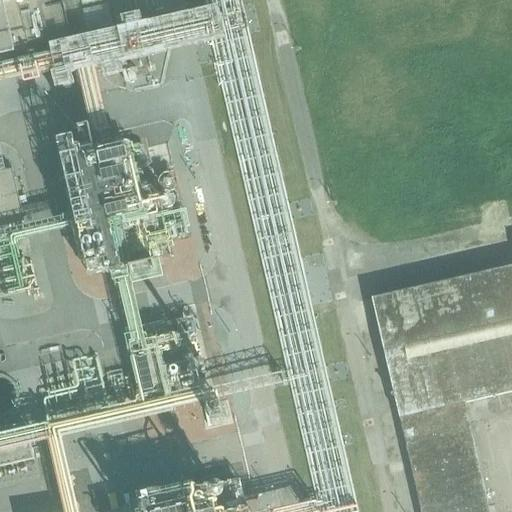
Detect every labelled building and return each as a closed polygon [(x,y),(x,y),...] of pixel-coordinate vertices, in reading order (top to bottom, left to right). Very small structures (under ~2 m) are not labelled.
[(206,0),(210,18),(206,19),(210,36),(288,373),(202,392),(197,367),(200,366),(200,365),(202,366),(203,366),(204,364),(204,363),(203,362),(202,361),(201,361),(200,363),(199,361),(196,361),(193,345),(201,344),(194,318),(143,329),(133,285),(164,278),(161,262),(172,259),(167,239),(189,234),(174,169),(155,174),(146,139),(113,147),(95,65),(93,66),(92,62),(78,65),(99,152),(96,152),(95,147),(80,151),(76,134),(60,138),(78,216),(71,217),(74,229),(82,263),(84,263),(85,268),(88,270),(90,278),(112,273),(114,283),(118,283),(118,286),(120,286),(134,343),(130,344),(136,370),(110,375),(118,411),(113,412),(101,353),(37,367),(50,426),(0,436),(0,467),(34,460),(31,445),(50,441),(65,511),(79,511),(62,438),(175,413),(174,410),(291,384),(318,504),(319,511),(358,511),(241,0),(206,0)] [(0,0),(0,58),(39,50),(39,46),(71,39),(63,4),(51,6),(49,0),(0,0)] [(155,28),(150,4),(140,6),(145,30),(155,28)] [(12,170),(6,171),(0,143),(0,82),(78,65),(92,62),(210,36),(206,19),(82,46),(82,48),(0,66),(0,511),(319,511),(318,504),(277,511),(246,511),(246,509),(240,510),(237,492),(242,491),(241,484),(212,490),(213,488),(193,492),(191,486),(150,496),(149,494),(147,495),(147,494),(139,495),(140,503),(131,505),(131,506),(126,508),(126,511),(0,511),(0,297),(39,289),(28,240),(74,229),(71,217),(0,232),(0,168),(1,173),(0,172),(0,228),(25,223),(12,170)] [(511,267),(374,299),(426,511),(489,511),(465,404),(511,393),(511,267)]
